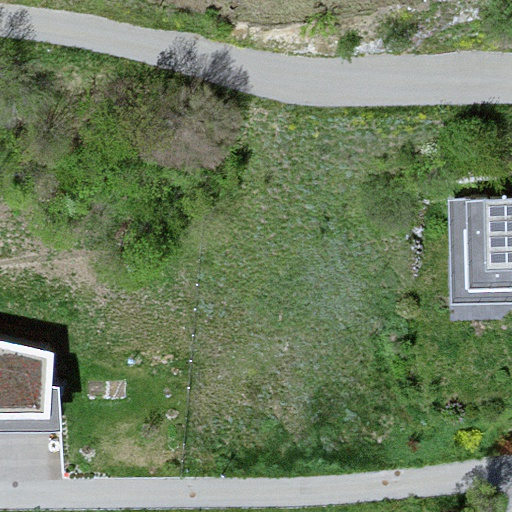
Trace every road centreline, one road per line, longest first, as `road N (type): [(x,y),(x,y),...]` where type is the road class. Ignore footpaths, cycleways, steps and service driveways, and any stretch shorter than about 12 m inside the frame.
road 1 (residential): [(511,91),(296,91),(91,33),(0,23)]
road 2 (residential): [(511,472),(277,493),(0,494)]
